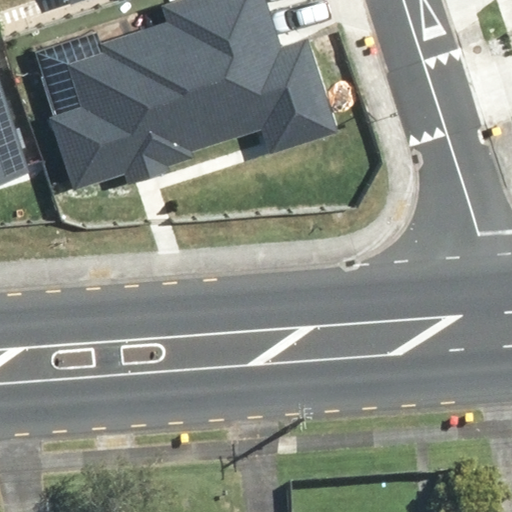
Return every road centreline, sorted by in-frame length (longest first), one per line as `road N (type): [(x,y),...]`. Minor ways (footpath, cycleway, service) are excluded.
road 1 (secondary): [(0,366),(488,332)]
road 2 (residential): [(403,0),(480,234),(488,332)]
